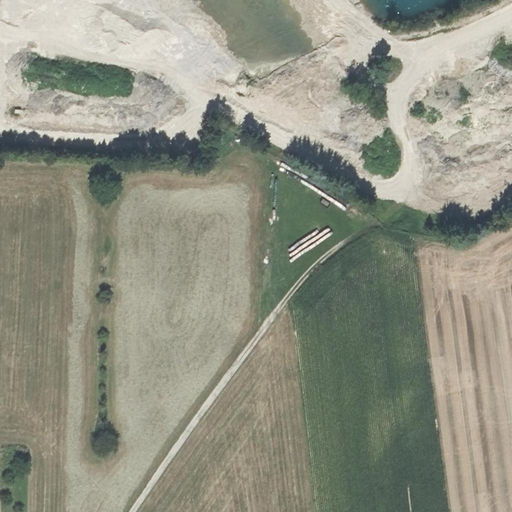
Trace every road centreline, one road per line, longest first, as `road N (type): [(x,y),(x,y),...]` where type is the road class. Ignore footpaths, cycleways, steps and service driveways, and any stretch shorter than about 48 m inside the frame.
road 1 (track): [(413,49),(393,107),(413,167),(412,192),(308,272),(132,511)]
road 2 (track): [(299,0),(343,35),(413,49),(511,10)]
